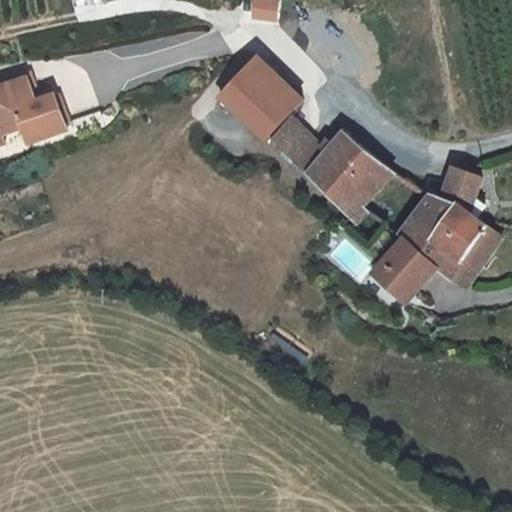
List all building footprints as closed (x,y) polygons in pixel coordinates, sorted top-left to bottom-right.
[(257,56),(220,97),(266,138),(303,96),(257,56)] [(0,141),(5,140),(3,133),(23,126),(28,140),(68,127),(57,92),(34,99),(31,92),(35,91),(30,75),(0,85),(0,141)] [(294,115),(274,138),(301,168),(324,145),(294,115)] [(354,216),(367,201),(397,172),(380,156),(343,126),(324,145),(301,168),(335,200),(354,216)] [(503,235),(466,208),(469,203),(470,198),(487,201),(492,180),(464,174),(441,196),(429,196),(396,237),(401,240),(372,276),(388,289),(409,287),(429,263),(436,268),(449,278),(450,276),(470,249),(485,259),(503,235)] [(485,259),(470,249),(450,276),(465,287),(485,259)] [(409,287),(388,289),(407,304),(436,268),(429,263),(409,287)]
